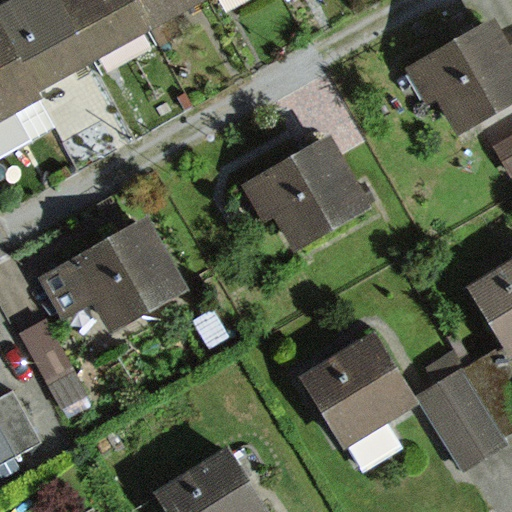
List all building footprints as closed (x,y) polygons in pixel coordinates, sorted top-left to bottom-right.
[(0,32),(33,92),(88,62),(54,0),(9,0),(0,5),(0,32)] [(54,0),(88,62),(153,25),(139,0),(54,0)] [(139,0),(153,25),(197,0),(139,0)] [(511,50),(510,51),(495,24),(405,73),(427,113),(435,108),(456,146),(511,115),(511,50)] [(0,121),(38,101),(33,92),(0,32),(0,121)] [(511,138),(493,149),(511,180),(511,179),(511,138)] [(372,218),(331,142),(244,190),(261,222),(275,214),(299,258),(372,218)] [(185,300),(144,223),(43,277),(63,315),(91,301),(112,339),(185,300)] [(511,269),(470,295),(503,348),(511,363),(511,269)] [(86,398),(45,321),(18,335),(60,412),(86,398)] [(420,412),(415,403),(375,340),(300,386),(345,458),(420,412)] [(502,442),(511,436),(511,363),(503,348),(415,403),(420,412),(462,477),(507,449),(502,442)] [(0,465),(39,444),(12,396),(0,403),(0,465)] [(263,511),(228,455),(156,499),(164,511),(263,511)]
